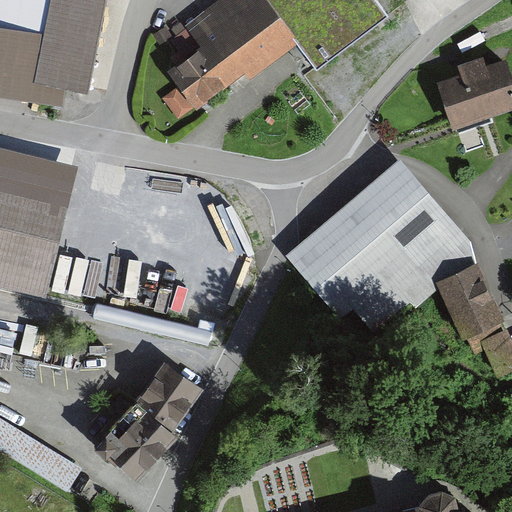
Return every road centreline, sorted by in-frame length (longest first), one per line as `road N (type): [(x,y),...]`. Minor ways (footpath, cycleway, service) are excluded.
road 1 (residential): [(161,511),(282,257),(283,176)]
road 2 (residential): [(0,121),(283,176)]
road 3 (residential): [(344,136),(405,64),(486,0)]
road 4 (residential): [(485,237),(403,165),(344,136)]
